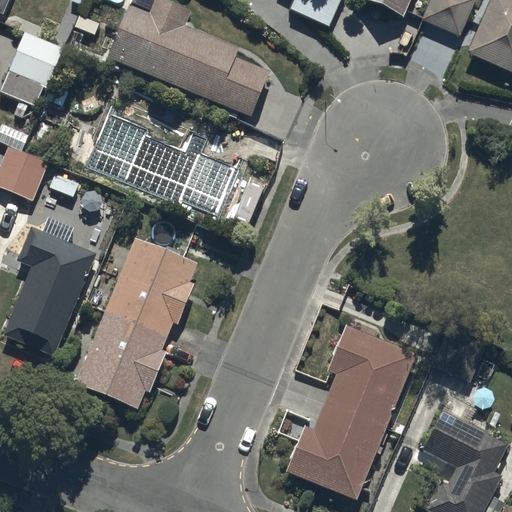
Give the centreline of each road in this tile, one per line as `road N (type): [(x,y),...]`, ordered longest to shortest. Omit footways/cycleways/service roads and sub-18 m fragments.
road 1 (residential): [(191,511),(316,219),(338,184),(382,146)]
road 2 (residential): [(0,441),(177,511)]
